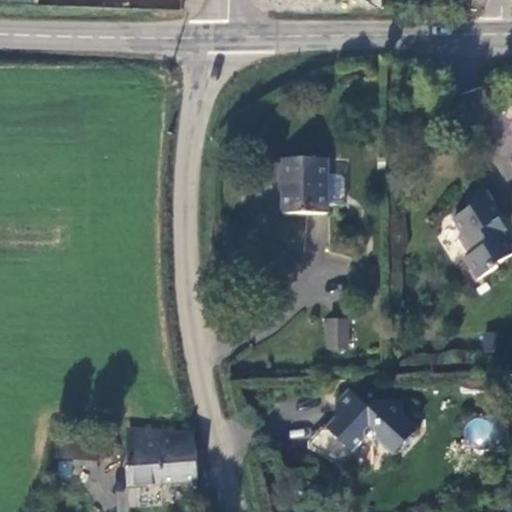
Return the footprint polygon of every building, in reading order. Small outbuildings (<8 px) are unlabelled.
[(320,183),(320,160),(274,159),(274,184),(279,184),(279,217),(320,217),(320,211),(320,183)] [(320,183),(320,211),(343,213),(343,184),(337,184),(320,183)] [(507,217),(495,201),(455,225),(464,239),(457,244),(467,261),(463,263),(478,287),(499,275),(494,268),(511,257),(511,254),(503,240),(497,244),(488,228),(507,217)] [(345,355),(343,322),(325,323),(327,356),(345,355)] [(350,402),(341,412),(331,437),(357,461),(368,449),(381,449),(397,463),(420,438),(405,425),(405,412),(381,413),(381,416),(366,417),(350,402)] [(198,481),(195,437),(126,435),(128,487),(159,485),(198,481)]
